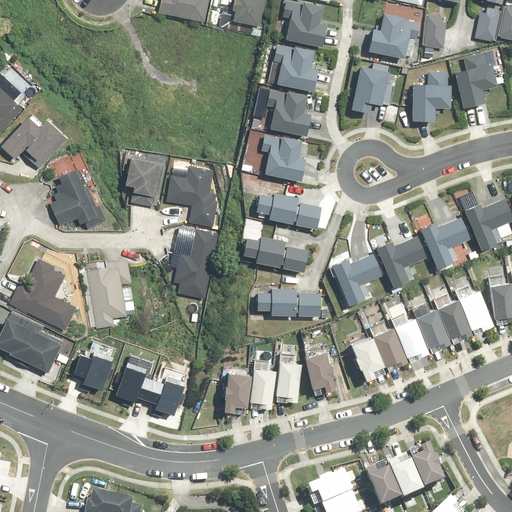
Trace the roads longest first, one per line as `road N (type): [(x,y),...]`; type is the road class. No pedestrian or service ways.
road 1 (residential): [(52,425),(173,460),(257,450)]
road 2 (residential): [(257,450),(435,396)]
road 3 (residential): [(351,152),(330,111),(350,0)]
road 4 (residential): [(510,511),(435,396)]
